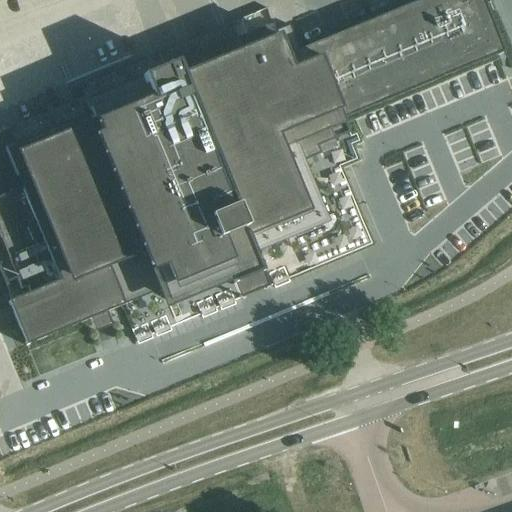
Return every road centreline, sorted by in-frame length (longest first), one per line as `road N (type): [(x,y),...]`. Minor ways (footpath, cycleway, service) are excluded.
road 1 (tertiary): [(511,340),(32,511)]
road 2 (tertiary): [(98,511),(511,366)]
